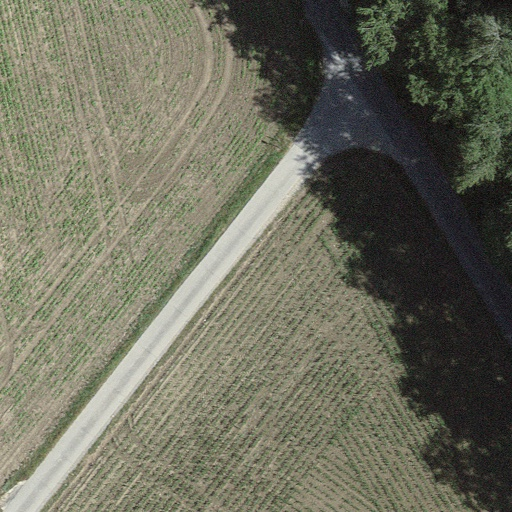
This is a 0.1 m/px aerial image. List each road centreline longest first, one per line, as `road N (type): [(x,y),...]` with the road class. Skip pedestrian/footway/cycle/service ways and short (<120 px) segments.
road 1 (track): [(357,49),(0,506)]
road 2 (unclassified): [(511,306),(322,0)]
